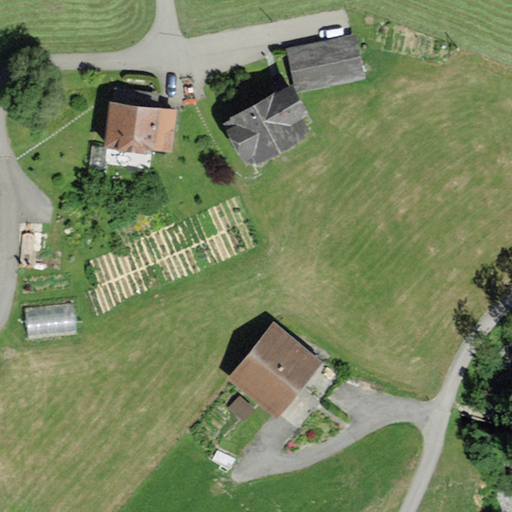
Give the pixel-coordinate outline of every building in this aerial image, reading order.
[(353,36),(289,48),(297,90),(361,77),(353,36)] [(289,89),(229,123),(251,163),(307,132),(299,116),(303,114),(289,89)] [(174,113),(113,104),(107,145),(169,153),(174,113)] [(72,304),(26,306),(27,332),(73,329),(72,304)] [(320,362),(276,326),(233,378),(277,414),(320,362)]
